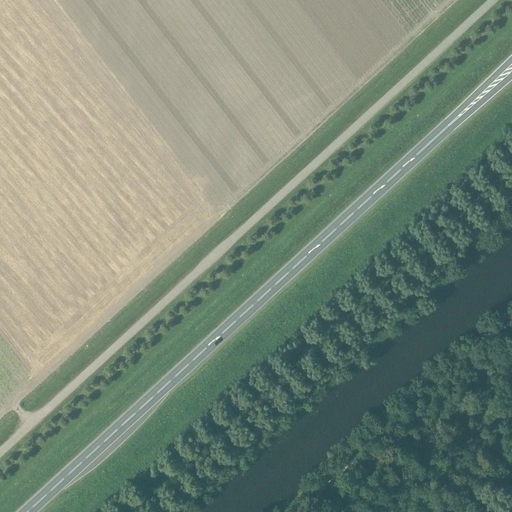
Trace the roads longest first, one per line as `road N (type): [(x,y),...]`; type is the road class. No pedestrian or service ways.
road 1 (unclassified): [(0,457),(493,0)]
road 2 (trunk): [(28,511),(511,70)]
